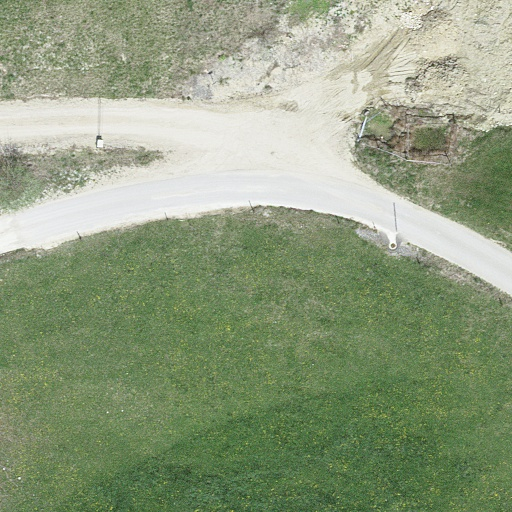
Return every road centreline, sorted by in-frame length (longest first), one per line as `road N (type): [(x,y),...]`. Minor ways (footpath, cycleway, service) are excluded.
road 1 (track): [(511,298),(388,229),(251,191)]
road 2 (track): [(0,139),(81,128),(251,191)]
road 3 (track): [(251,191),(99,201),(0,237)]
